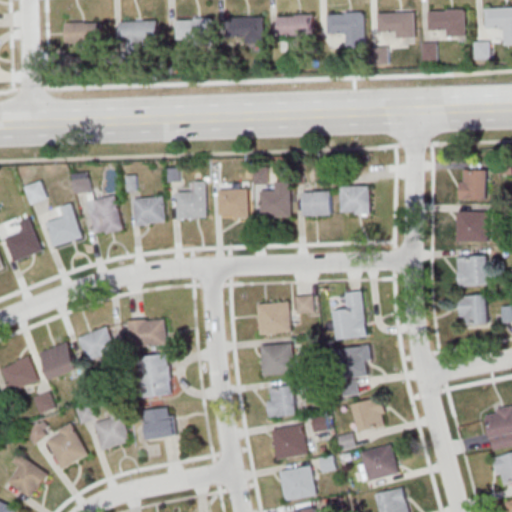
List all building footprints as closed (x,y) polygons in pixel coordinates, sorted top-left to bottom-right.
[(511,6),(486,7),(487,26),(505,26),(506,45),(511,44),(511,6)] [(467,9),(430,9),(430,29),(448,29),(448,37),(467,37),(467,9)] [(329,12),(329,32),(345,32),(346,39),(367,39),(367,12),(329,12)] [(380,12),(380,33),(393,33),(393,37),(417,37),(417,12),(380,12)] [(279,15),(279,36),(315,36),(315,15),(279,15)] [(213,17),(178,17),(178,39),(213,39),(213,17)] [(227,17),(227,37),(265,37),(265,17),(227,17)] [(122,20),(122,50),(144,50),(144,41),(160,41),(160,20),(122,20)] [(68,42),(104,42),(104,22),(68,22),(68,42)] [(477,40),(477,59),(491,59),(491,40),(477,40)] [(424,64),(439,64),(439,42),(424,42),(424,64)] [(269,167),(256,167),(256,182),(269,182),(269,167)] [(487,199),(487,169),(461,169),(461,199),(487,199)] [(73,176),(77,194),(94,190),(90,172),(73,176)] [(34,203),(49,198),(43,180),(27,186),(34,203)] [(209,218),(209,180),(197,180),(197,189),(178,189),(178,218),(209,218)] [(262,190),(262,217),(293,217),(293,180),(276,180),(276,190),(262,190)] [(372,185),(342,185),(342,213),(372,213),(372,185)] [(221,188),(221,217),(249,217),(249,188),(221,188)] [(334,215),(334,191),(304,191),(305,215),(334,215)] [(125,229),(119,195),(91,200),(97,234),(125,229)] [(168,223),(166,196),(136,198),(137,224),(168,223)] [(49,221),(55,245),(84,237),(74,203),(63,206),(66,217),(49,221)] [(490,240),(490,210),(458,210),(458,240),(490,240)] [(45,251),(32,217),(22,221),(26,230),(8,237),(16,261),(45,251)] [(459,285),(489,285),(489,255),(459,255),(459,285)] [(362,291),(368,336),(337,340),(333,310),(348,308),(346,293),(362,291)] [(296,296),(313,294),(314,312),(297,313),(296,296)] [(461,324),(489,323),(488,294),(461,294),(461,324)] [(257,304),(289,301),(292,331),(260,334),(257,304)] [(511,321),(511,304),(502,305),(503,322),(511,321)] [(170,344),(167,317),(131,320),(133,347),(170,344)] [(81,336),(89,360),(118,351),(110,326),(81,336)] [(54,380),(82,368),(70,340),(42,353),(54,380)] [(261,345),(293,342),(296,373),(264,376),(261,345)] [(375,373),(368,343),(344,349),(351,379),(375,373)] [(144,356),(148,396),(175,393),(170,353),(144,356)] [(4,366),(13,391),(41,381),(32,355),(4,366)] [(304,378),(322,375),(324,390),(305,392),(304,378)] [(341,381),(358,379),(359,394),(343,396),(341,381)] [(300,414),(296,384),(268,388),(272,417),(300,414)] [(58,407),(51,391),(36,397),(43,413),(58,407)] [(352,404),(360,433),(386,426),(382,414),(386,413),(381,396),(352,404)] [(79,408),(83,423),(99,418),(94,403),(79,408)] [(511,405),(486,410),(493,449),(511,445),(511,405)] [(124,406),(112,409),(115,417),(96,422),(104,449),(133,441),(124,406)] [(145,410),(150,440),(179,435),(175,406),(145,410)] [(312,417),(327,415),(329,429),(315,431),(312,417)] [(63,469),(91,455),(75,422),(51,433),(45,421),(29,429),(35,443),(48,437),(63,469)] [(273,430),(303,424),(309,454),(279,460),(273,430)] [(353,432),(357,446),(343,450),(339,436),(353,432)] [(362,452),(392,444),(400,473),(370,481),(362,452)] [(511,483),(511,452),(494,457),(503,486),(511,483)] [(51,472),(21,453),(16,461),(23,465),(11,483),(35,498),(51,472)] [(320,457),(334,454),(337,469),(323,472),(320,457)] [(281,471),(311,465),(318,495),(287,501),(281,471)] [(381,511),(376,494),(403,487),(409,511),(381,511)] [(19,511),(21,505),(0,499),(0,511),(19,511)]
